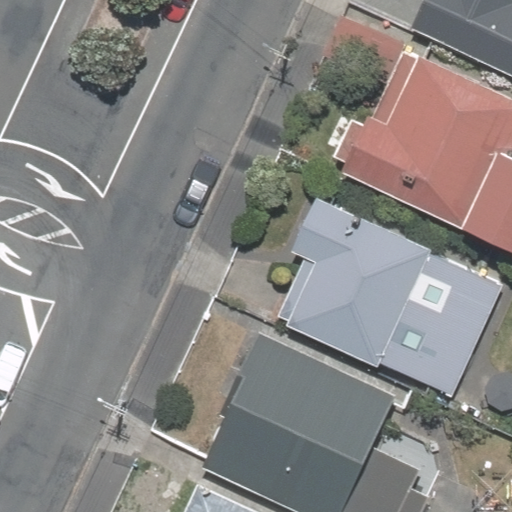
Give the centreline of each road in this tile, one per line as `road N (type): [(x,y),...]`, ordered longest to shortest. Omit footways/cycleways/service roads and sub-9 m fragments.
road 1 (residential): [(238,0),(116,260)]
road 2 (residential): [(116,260),(0,502)]
road 3 (residential): [(116,260),(0,207)]
